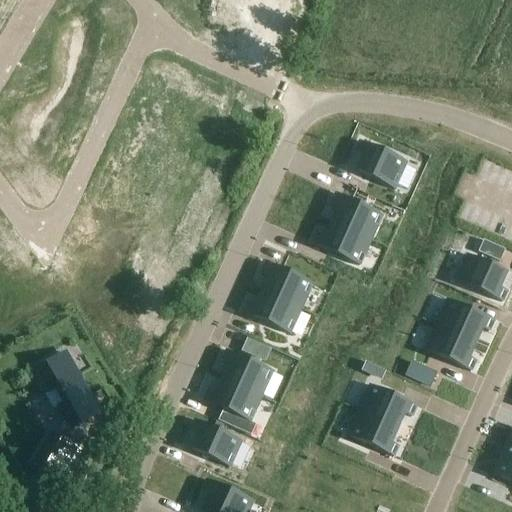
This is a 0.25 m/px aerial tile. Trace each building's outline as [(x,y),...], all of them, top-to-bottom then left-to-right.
[(358,142),(353,154),(361,157),(354,173),(395,192),(407,165),(358,142)] [(335,194),(329,205),(337,209),(330,223),(372,242),(383,216),(335,194)] [(316,233),(311,245),(360,267),(372,242),(330,223),(324,237),(316,233)] [(481,241),(476,253),(496,262),(501,250),(481,241)] [(466,256),(454,283),(503,305),(508,293),(500,290),(507,274),(466,256)] [(264,264),(259,275),(267,279),(260,292),(301,312),(313,287),(264,264)] [(246,303),(241,315),(290,337),(301,312),(260,292),(254,307),(246,303)] [(446,301),(434,326),(476,345),(482,331),(490,335),(495,323),(446,301)] [(434,326),(423,351),(471,374),(477,363),(469,359),(476,345),(434,326)] [(225,351),(220,362),(227,366),(221,380),(262,399),(274,374),(225,351)] [(70,473),(78,458),(81,453),(78,451),(87,436),(81,426),(101,415),(66,352),(35,370),(49,395),(44,397),(52,412),(57,409),(65,423),(56,438),(51,435),(47,441),(31,469),(58,484),(66,471),(70,473)] [(383,383),(386,375),(368,367),(365,374),(383,383)] [(207,391),(202,402),(250,424),(262,399),(221,380),(214,394),(207,391)] [(368,386),(357,412),(399,431),(405,417),(413,420),(418,409),(368,386)] [(116,403),(112,412),(130,420),(134,411),(116,403)] [(357,412),(346,437),(394,460),(399,449),(392,445),(399,431),(357,412)] [(195,422),(190,433),(198,436),(191,452),(228,469),(241,443),(195,422)] [(511,447),(505,445),(498,460),(511,466),(511,447)] [(511,466),(498,460),(491,476),(511,486),(511,466)] [(206,482),(201,493),(209,496),(202,511),(248,511),(253,503),(206,482)]
